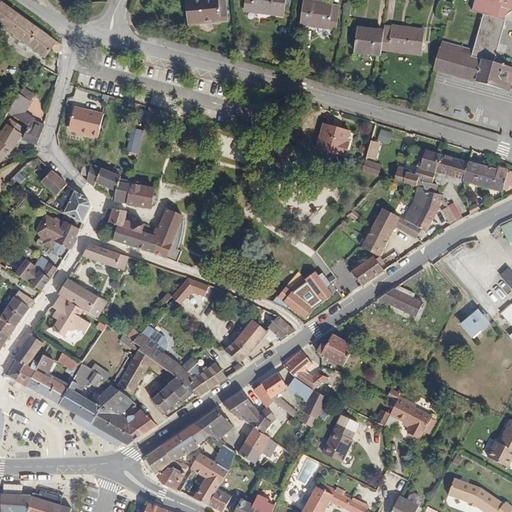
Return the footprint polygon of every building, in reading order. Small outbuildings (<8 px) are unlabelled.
[(188,22),(226,18),(223,0),(191,0),(185,1),(188,22)] [(281,14),(283,0),(244,0),(244,10),(281,14)] [(336,27),(338,5),(301,0),(299,22),(336,27)] [(511,0),(475,0),(473,10),(481,12),(471,48),(441,41),(439,47),(458,51),(453,72),(506,88),(511,66),(491,60),(505,10),(511,7),(511,0)] [(9,1),(0,14),(0,17),(12,26),(23,11),(22,10),(9,1)] [(54,44),(54,36),(39,24),(23,11),(12,26),(41,49),(44,45),(47,47),(49,44),(54,44)] [(421,29),(382,25),(382,30),(380,48),(419,52),(421,29)] [(353,50),(379,52),(380,48),(382,30),(356,27),(353,50)] [(439,47),(432,68),(453,72),(458,51),(439,47)] [(24,93),(28,87),(19,81),(15,87),(24,93)] [(27,94),(24,93),(15,87),(3,105),(20,119),(22,120),(16,130),(30,139),(37,119),(29,114),(30,111),(20,105),(27,94)] [(91,120),(94,107),(64,101),(59,122),(76,125),(75,128),(89,131),(91,120)] [(150,104),(139,101),(138,105),(136,116),(147,119),(150,104)] [(135,121),(136,116),(138,105),(129,104),(127,111),(130,112),(129,119),(135,121)] [(0,117),(0,145),(14,127),(13,126),(17,120),(5,111),(0,117)] [(145,128),(147,119),(136,116),(135,121),(134,126),(145,128)] [(340,134),(342,124),(317,117),(310,142),(338,150),(342,135),(340,134)] [(292,136),(298,128),(292,124),(285,132),(292,136)] [(125,154),(130,128),(123,127),(118,148),(120,149),(119,152),(125,154)] [(128,154),(133,129),(130,128),(125,154),(128,154)] [(377,140),(390,144),(393,132),(381,128),(377,140)] [(427,186),(429,178),(432,163),(437,145),(414,139),(411,151),(414,152),(413,157),(416,158),(414,167),(402,164),(403,161),(393,158),(389,170),(412,176),(411,179),(414,180),(427,186)] [(437,145),(432,163),(460,171),(465,153),(437,145)] [(472,155),(465,153),(460,171),(499,181),(501,175),(504,175),(508,162),(487,155),(487,153),(475,149),(472,155)] [(375,166),(378,155),(361,150),(358,161),(375,166)] [(75,158),(73,168),(80,171),(83,160),(75,158)] [(104,195),(107,197),(118,199),(122,181),(123,177),(110,175),(112,170),(105,167),(102,171),(98,169),(97,167),(83,160),(80,171),(79,176),(87,182),(89,177),(106,185),(104,195)] [(49,191),(59,181),(39,163),(36,167),(40,170),(33,177),(49,191)] [(19,171),(14,177),(20,182),(25,177),(19,171)] [(437,190),(431,187),(427,186),(414,180),(412,193),(401,211),(416,220),(418,221),(422,223),(434,203),(437,190)] [(145,191),(146,185),(122,181),(118,199),(143,203),(144,197),(147,197),(148,192),(145,191)] [(82,204),(81,196),(67,186),(64,192),(61,191),(51,208),(55,209),(57,208),(75,219),(82,204)] [(466,207),(475,202),(473,195),(465,198),(466,207)] [(394,216),(412,226),(416,220),(401,211),(381,200),(359,238),(377,248),(394,216)] [(443,209),(452,223),(463,216),(454,202),(443,209)] [(168,207),(160,205),(157,213),(166,215),(168,207)] [(107,206),(103,218),(113,221),(116,208),(116,207),(107,206)] [(176,214),(177,210),(168,207),(166,215),(157,213),(150,232),(135,228),(138,219),(130,217),(129,219),(119,216),(121,207),(117,206),(116,207),(116,208),(113,221),(109,235),(132,243),(164,254),(176,214)] [(54,250),(57,244),(61,246),(65,239),(68,234),(71,226),(56,217),(56,218),(49,214),(46,215),(43,214),(39,215),(36,216),(37,219),(34,220),(30,223),(31,226),(28,227),(30,232),(31,233),(37,236),(36,239),(35,241),(41,244),(44,242),(46,246),(49,248),(50,251),(54,250)] [(178,220),(178,215),(176,214),(164,254),(174,258),(178,246),(174,244),(176,237),(178,229),(178,220)] [(401,221),(397,226),(415,238),(419,232),(401,221)] [(350,263),(342,252),(327,230),(314,245),(336,273),(350,263)] [(115,265),(122,251),(83,238),(76,250),(109,263),(115,265)] [(382,263),(371,248),(350,263),(360,279),(382,263)] [(31,269),(38,259),(30,253),(23,263),(31,269)] [(32,288),(40,276),(31,269),(23,263),(15,257),(6,270),(19,279),(20,280),(32,288)] [(40,276),(48,265),(38,259),(31,269),(40,276)] [(340,292),(360,279),(350,263),(336,273),(330,277),(340,292)] [(198,290),(203,279),(183,272),(165,291),(174,299),(183,289),(189,287),(198,290)] [(58,277),(49,290),(52,292),(76,306),(86,313),(95,298),(58,277)] [(413,309),(420,296),(392,281),(378,292),(413,309)] [(25,298),(9,287),(0,300),(0,320),(6,325),(13,315),(25,298)] [(84,320),(72,313),(76,306),(52,292),(45,303),(50,306),(46,314),(51,316),(48,322),(45,323),(45,326),(59,333),(64,326),(69,324),(78,329),(84,320)] [(472,334),(489,319),(478,306),(461,320),(472,334)] [(279,336),(292,327),(274,311),(265,323),(279,336)] [(245,350),(264,327),(250,315),(223,348),(237,358),(245,350)] [(157,332),(139,320),(124,336),(124,337),(134,342),(131,347),(149,357),(168,368),(171,370),(176,365),(171,360),(156,349),(160,342),(160,341),(160,339),(160,338),(160,337),(159,336),(159,334),(158,333),(158,332),(157,332)] [(359,334),(345,326),(338,332),(353,339),(359,334)] [(342,360),(353,339),(338,332),(331,329),(326,340),(319,337),(314,346),(320,350),(342,360)] [(111,337),(121,343),(124,337),(124,336),(115,330),(111,337)] [(9,377),(16,363),(28,369),(32,362),(25,357),(27,353),(31,355),(34,348),(31,347),(34,340),(22,332),(6,358),(8,359),(1,373),(9,377)] [(131,347),(134,342),(124,337),(121,343),(122,344),(130,349),(126,357),(143,367),(149,357),(131,347)] [(281,362),(292,372),(312,383),(326,370),(316,364),(312,369),(303,364),(310,356),(300,347),(298,346),(281,362)] [(43,356),(37,352),(32,362),(28,369),(31,370),(33,365),(37,367),(43,356)] [(193,359),(188,354),(176,365),(171,370),(173,372),(190,389),(195,395),(224,375),(211,358),(211,359),(204,364),(202,363),(187,374),(181,370),(193,359)] [(129,394),(143,367),(126,357),(110,383),(129,394)] [(68,359),(65,365),(71,368),(73,363),(68,359)] [(9,377),(21,384),(28,369),(16,363),(9,377)] [(86,421),(95,405),(83,398),(71,391),(82,369),(73,363),(71,368),(61,386),(53,402),(70,412),(86,421)] [(190,389),(173,372),(171,370),(168,368),(158,377),(159,379),(163,382),(176,396),(179,399),(190,389)] [(288,382),(275,368),(260,381),(253,388),(268,406),(275,400),(279,402),(283,396),(277,392),(288,382)] [(61,386),(40,375),(31,370),(28,369),(21,384),(53,402),(61,386)] [(87,384),(91,375),(84,370),(78,381),(86,385),(87,384)] [(288,382),(307,392),(312,383),(292,372),(288,382)] [(93,388),(100,382),(91,375),(87,384),(93,388)] [(176,396),(163,382),(159,379),(153,385),(155,387),(146,395),(160,410),(176,396)] [(310,420),(325,390),(312,383),(307,392),(300,404),(304,406),(302,409),(299,407),(296,412),(310,420)] [(390,393),(397,397),(402,388),(395,384),(390,393)] [(94,395),(88,392),(83,398),(95,405),(86,421),(118,438),(124,442),(152,423),(133,407),(127,412),(120,413),(114,408),(125,400),(117,393),(106,385),(94,395)] [(418,400),(419,398),(402,389),(392,406),(399,410),(414,418),(410,425),(422,431),(426,424),(427,425),(429,423),(434,413),(436,410),(418,400)] [(268,406),(259,411),(240,390),(220,403),(241,419),(251,427),(263,433),(271,422),(276,419),(268,406)] [(286,406),(290,400),(283,396),(279,402),(286,406)] [(294,411),(297,405),(290,400),(286,406),(290,409),(294,411)] [(382,421),(392,406),(383,401),(373,416),(382,421)] [(393,420),(399,410),(392,406),(387,417),(393,420)] [(6,410),(0,407),(0,455),(1,456),(9,419),(6,410)] [(194,440),(195,439),(200,435),(204,433),(215,438),(221,433),(226,430),(220,421),(211,409),(185,426),(194,440)] [(70,412),(66,419),(82,428),(86,421),(70,412)] [(436,426),(441,416),(434,413),(429,423),(436,426)] [(354,433),(357,426),(341,419),(326,447),(344,456),(349,447),(346,446),(354,433)] [(114,445),(118,438),(86,421),(82,428),(114,445)] [(511,425),(504,440),(501,439),(492,455),(511,466),(511,465),(511,425)] [(194,440),(185,426),(155,446),(163,460),(194,440)] [(261,451),(269,437),(263,433),(251,427),(243,441),(261,451)] [(222,442),(224,438),(221,433),(215,438),(204,433),(200,435),(228,450),(230,446),(222,442)] [(349,447),(356,434),(354,433),(346,446),(349,447)] [(195,439),(210,446),(206,456),(222,463),(227,452),(228,450),(200,435),(195,439)] [(273,439),(270,437),(269,437),(261,451),(265,454),(273,439)] [(237,451),(255,462),(261,451),(243,441),(237,451)] [(286,453),(289,447),(280,443),(277,449),(286,453)] [(152,467),(160,462),(163,460),(155,446),(138,458),(150,476),(155,480),(163,484),(171,489),(177,470),(159,466),(155,469),(152,467)] [(200,472),(190,497),(204,503),(212,486),(222,463),(206,456),(189,449),(182,464),(184,464),(200,472)] [(426,465),(421,474),(428,478),(433,470),(426,465)] [(507,503),(483,487),(457,477),(451,494),(472,502),(478,506),(486,511),(511,511),(511,503),(509,501),(507,503)] [(318,479),(302,508),(300,511),(302,511),(320,511),(329,497),(360,511),(364,511),(369,504),(318,479)] [(7,485),(7,496),(26,495),(26,489),(26,485),(7,485)] [(220,509),(227,494),(212,486),(204,503),(220,509)] [(423,495),(421,490),(416,487),(411,489),(409,494),(402,490),(391,511),(415,511),(421,502),(420,499),(423,495)] [(50,489),(46,501),(69,508),(72,497),(50,489)] [(263,493),(254,489),(249,499),(254,501),(248,511),(268,511),(274,499),(263,494),(263,493)] [(248,511),(254,501),(249,499),(239,494),(230,511),(248,511)] [(68,511),(70,508),(69,508),(46,501),(29,495),(26,495),(7,496),(3,497),(3,511),(68,511)] [(162,511),(164,507),(144,501),(140,511),(162,511)]
